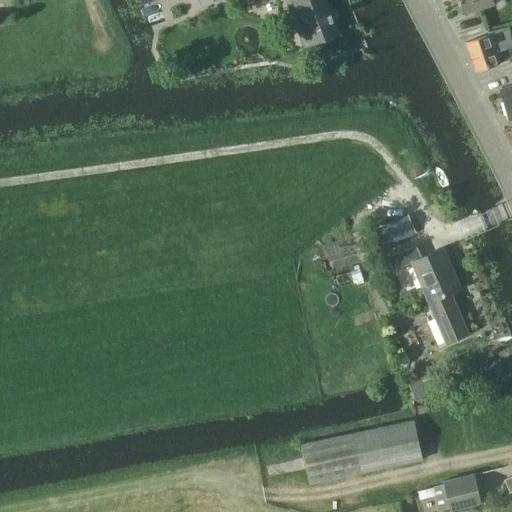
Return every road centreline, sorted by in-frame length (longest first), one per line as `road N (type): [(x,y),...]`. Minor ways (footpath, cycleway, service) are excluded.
road 1 (track): [(0,186),(346,139),(376,144),(406,184)]
road 2 (track): [(38,511),(200,484),(306,502)]
road 3 (tertiary): [(420,0),(511,186)]
road 4 (track): [(0,75),(94,61),(108,47),(91,0)]
